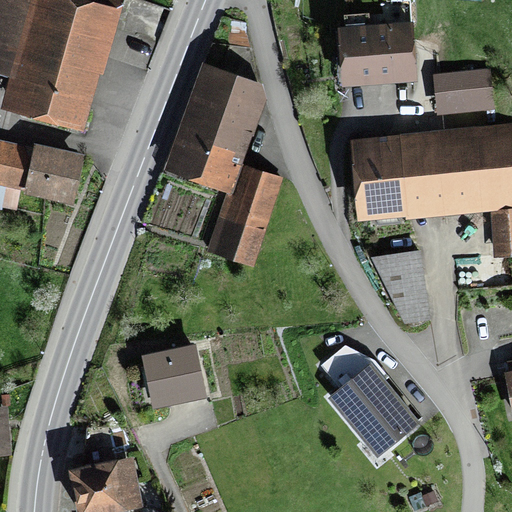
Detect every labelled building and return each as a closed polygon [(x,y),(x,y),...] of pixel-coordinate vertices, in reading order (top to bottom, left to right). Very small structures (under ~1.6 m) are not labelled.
[(0,0),(0,72),(29,80),(22,105),(74,120),(107,0),(0,0)] [(411,24),(345,29),(349,83),(415,78),(411,24)] [(220,183),(255,82),(204,64),(169,165),(220,183)] [(490,70),(439,75),(442,107),(484,104),(485,109),(493,109),(490,70)] [(363,208),(511,193),(511,138),(358,154),(363,208)] [(0,149),(0,181),(70,196),(78,160),(53,154),(51,161),(0,149)] [(236,163),(229,184),(241,188),(238,198),(229,195),(219,220),(210,249),(248,262),(277,177),(236,163)] [(511,221),(498,222),(500,256),(511,255),(511,221)] [(423,266),(395,270),(397,284),(425,280),(423,266)] [(407,286),(413,319),(429,316),(422,283),(407,286)] [(364,369),(345,346),(322,365),(341,388),(331,396),(365,438),(374,430),(388,447),(418,422),(370,364),(364,369)] [(193,347),(146,357),(155,404),(203,394),(193,347)] [(88,468),(72,471),(80,511),(93,511),(138,503),(129,459),(116,462),(109,427),(88,427),(93,452),(86,454),(88,468)]
